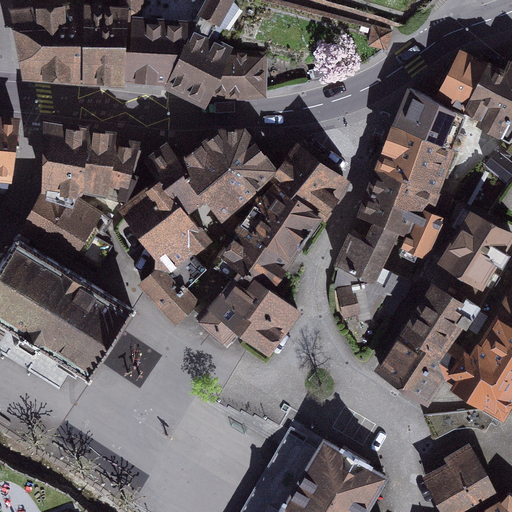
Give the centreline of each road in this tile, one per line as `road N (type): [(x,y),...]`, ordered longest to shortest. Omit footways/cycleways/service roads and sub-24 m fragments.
road 1 (residential): [(418,511),(415,443),(331,350),(314,318),(315,279),(391,75)]
road 2 (secondary): [(32,99),(204,115),(290,111),(391,75)]
road 3 (residential): [(32,99),(21,198),(0,231)]
